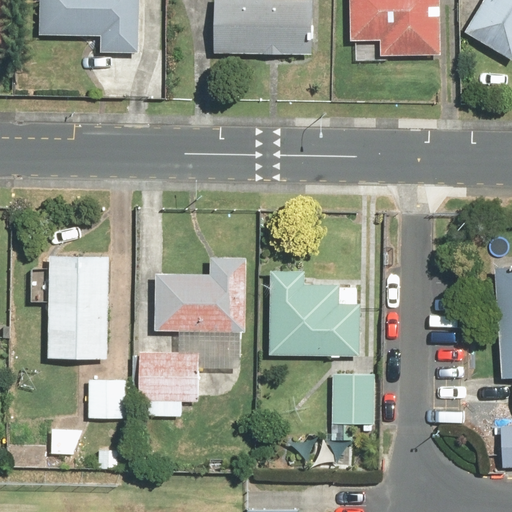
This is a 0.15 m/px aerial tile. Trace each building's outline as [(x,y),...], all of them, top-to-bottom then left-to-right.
[(0,0),(0,47),(10,48),(10,35),(10,0),(0,0)] [(44,0),(44,34),(105,36),(105,53),(141,54),(142,0),(44,0)] [(221,0),(219,53),(317,57),(319,0),(221,0)] [(384,40),(384,54),(444,56),(445,0),(354,0),(353,40),(384,40)] [(511,0),(486,0),(469,30),(511,55),(511,0)] [(114,253),(53,252),(53,269),(35,269),(34,304),(52,304),(51,358),(112,359),(114,253)] [(201,403),(202,387),(226,388),(227,370),(245,370),(246,330),(249,330),(251,255),(215,255),(215,274),(161,273),(160,330),(184,331),(183,346),(158,346),(158,354),(145,354),(144,402),(201,403)] [(511,263),(501,264),(506,377),(511,377),(511,263)] [(310,273),(276,272),(274,356),(367,358),(369,279),(310,278),(310,273)] [(337,424),(379,425),(380,375),(338,375),(337,424)] [(134,381),(93,379),(91,417),(132,420),(134,381)] [(98,431),(57,428),(56,452),(97,455),(98,431)] [(135,448),(101,447),(101,471),(135,471),(135,448)]
